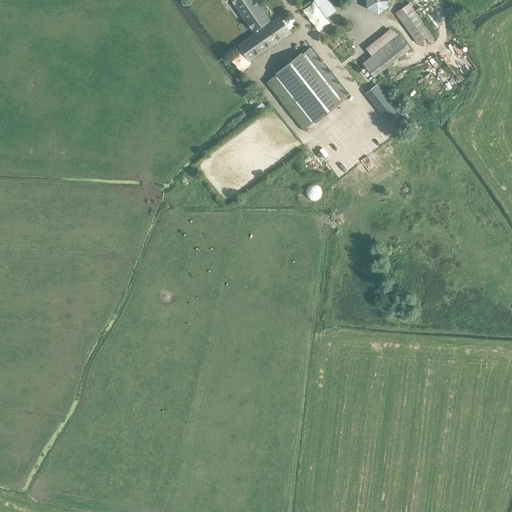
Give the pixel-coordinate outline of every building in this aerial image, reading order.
[(254,0),(231,0),(253,31),(255,29),(257,33),(239,45),(250,60),(290,33),(279,17),(269,24),(267,21),(269,20),(254,0)] [(330,0),(312,0),(311,1),(325,21),(339,11),(330,0)] [(366,0),(367,7),(378,13),(388,6),(387,0),(366,0)] [(428,0),(406,0),(413,10),(414,9),(415,12),(430,2),(428,0)] [(400,19),(418,44),(431,35),(415,12),(414,9),(413,10),(400,19)] [(363,64),(373,77),(409,48),(399,35),(363,64)] [(347,95),(310,48),(302,54),(301,52),(276,72),(277,74),(269,80),(306,127),(314,121),(315,123),(341,103),(340,101),(347,95)] [(389,99),(377,84),(365,93),(377,108),(389,99)]
